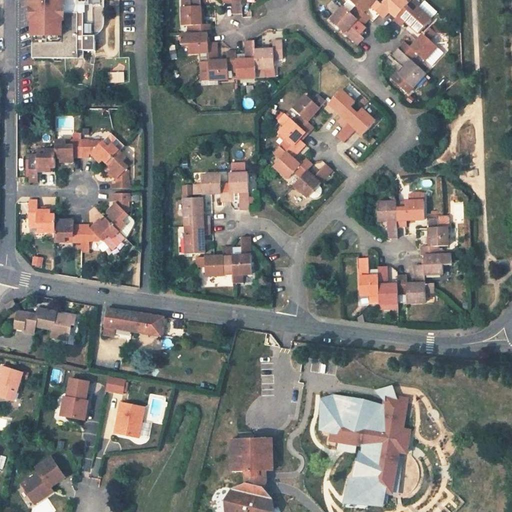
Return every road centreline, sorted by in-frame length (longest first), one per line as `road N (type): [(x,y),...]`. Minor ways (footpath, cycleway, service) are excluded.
road 1 (residential): [(142,0),(149,219),(143,302)]
road 2 (residential): [(511,334),(453,345),(295,324)]
road 3 (residential): [(295,324),(143,302)]
road 4 (residential): [(143,302),(2,275)]
road 5 (residential): [(358,71),(403,122),(359,180)]
road 6 (residential): [(8,191),(8,63)]
